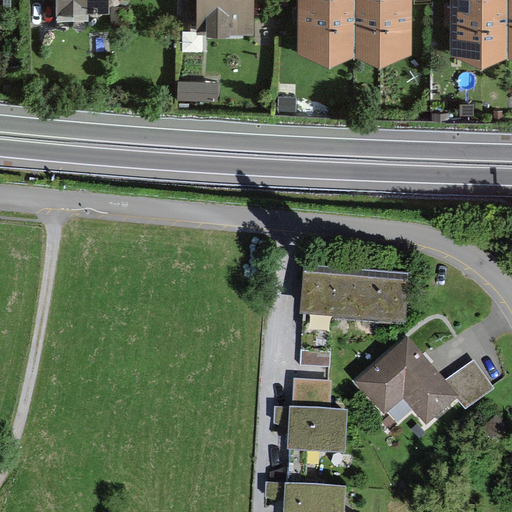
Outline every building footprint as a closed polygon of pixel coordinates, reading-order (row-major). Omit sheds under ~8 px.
[(113,8),(112,0),(60,0),(60,18),(91,19),(92,7),(113,8)] [(256,27),(256,0),(199,0),(199,26),(256,27)] [(301,0),(301,47),(329,56),(329,0),(301,0)] [(357,0),(329,0),(329,56),(358,48),(357,0)] [(386,0),(357,0),(358,48),(386,57),(386,0)] [(414,0),(386,0),(386,57),(414,48),(414,0)] [(453,0),(453,48),(481,57),(481,0),(453,0)] [(509,0),(481,0),(481,57),(510,49),(509,0)] [(179,96),(220,97),(220,78),(179,77),(179,96)] [(411,264),(306,256),(302,305),(305,305),(304,313),(333,316),(400,321),(401,314),(407,314),(411,264)] [(332,332),(333,316),(304,313),(303,330),(332,332)] [(331,348),(332,332),(303,330),(301,346),(331,348)] [(447,375),(409,330),(356,374),(385,409),(404,394),(425,420),(456,395),(465,405),(495,384),(475,356),(447,375)] [(329,365),(331,348),(301,346),(300,362),(329,365)] [(275,419),(291,420),(288,474),(306,475),(307,442),(348,444),(350,402),(292,399),(292,402),(276,402),(275,419)] [(507,422),(497,411),(482,423),(492,435),(507,422)] [(344,511),(347,477),(306,475),(288,474),(288,478),(267,477),(266,492),(287,494),(286,511),(344,511)]
